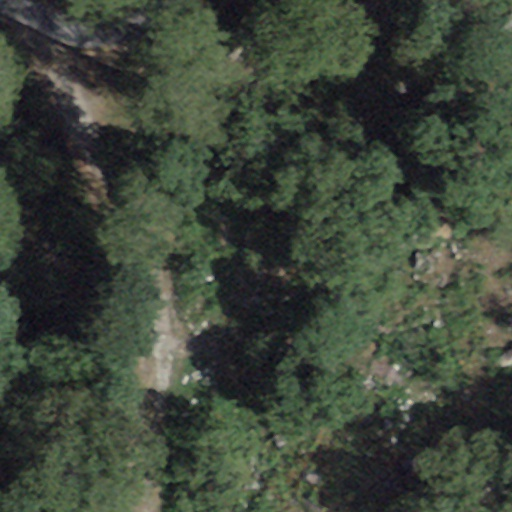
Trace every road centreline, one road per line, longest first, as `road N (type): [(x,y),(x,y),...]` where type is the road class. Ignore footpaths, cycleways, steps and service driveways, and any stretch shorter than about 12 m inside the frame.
road 1 (track): [(139,244),(159,356),(141,511)]
road 2 (track): [(139,244),(46,23)]
